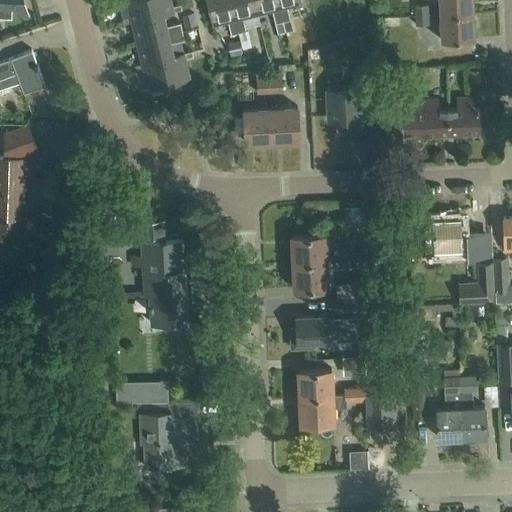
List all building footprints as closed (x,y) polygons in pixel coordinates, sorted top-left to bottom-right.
[(25,0),(0,0),(0,11),(29,13),(25,0)] [(122,23),(131,21),(152,16),(148,0),(125,0),(130,15),(121,17),(122,23)] [(171,5),(170,0),(148,0),(152,16),(181,8),(180,3),(171,5)] [(239,32),(231,0),(207,0),(213,24),(229,20),(232,34),(239,32)] [(258,13),(254,0),(231,0),(239,32),(247,30),(243,17),(258,13)] [(278,0),(254,0),(258,13),(273,10),(276,23),(284,21),(278,0)] [(302,0),(278,0),(284,21),(291,19),(288,6),(303,2),(302,0)] [(437,0),(438,13),(473,12),(472,0),(437,0)] [(414,14),(428,13),(427,3),(414,4),(414,14)] [(473,12),(438,13),(439,39),(474,38),(473,12)] [(428,13),(414,14),(415,24),(429,23),(428,13)] [(133,21),(138,42),(183,31),(182,23),(168,26),(165,14),(133,21)] [(291,19),(284,21),(286,31),(294,29),(291,19)] [(186,40),(183,31),(138,42),(143,63),(164,58),(175,55),(172,43),(186,40)] [(33,50),(13,58),(0,62),(0,88),(21,80),(25,91),(46,83),(33,50)] [(193,51),(175,55),(164,58),(170,83),(190,78),(186,58),(194,56),(193,51)] [(164,58),(143,63),(134,64),(136,71),(144,69),(149,88),(170,83),(164,58)] [(365,98),(379,97),(378,68),(364,69),(365,98)] [(270,77),(271,92),(285,92),(284,76),(270,77)] [(258,77),(258,93),(271,92),(270,77),(258,77)] [(390,91),(404,89),(402,78),(388,79),(390,91)] [(365,135),(363,90),(331,91),(327,96),(327,115),(332,119),(337,118),(338,136),(365,135)] [(448,131),(466,130),(466,133),(475,133),(475,130),(478,130),(477,106),(470,106),(470,96),(456,97),(456,107),(447,107),(448,131)] [(436,97),(401,99),(403,126),(418,125),(418,132),(422,132),(422,135),(431,135),(431,132),(448,131),(447,107),(437,108),(436,97)] [(268,107),(270,140),(297,138),(296,105),(268,107)] [(243,141),(270,140),(268,107),(241,108),(243,141)] [(7,133),(6,147),(6,157),(0,156),(0,240),(14,241),(24,233),(27,157),(40,153),(30,125),(7,133)] [(511,215),(502,216),(503,239),(504,239),(504,249),(511,249),(511,215)] [(478,256),(477,233),(462,233),(462,219),(434,220),(435,256),(460,255),(461,257),(478,256)] [(292,234),(294,262),(327,260),(326,233),(292,234)] [(134,265),(145,265),(147,294),(150,294),(152,323),(188,321),(184,240),(143,242),(143,255),(133,256),(134,265)] [(411,259),(425,259),(425,248),(411,249),(411,259)] [(338,266),(349,266),(349,251),(337,252),(338,266)] [(360,265),(360,257),(359,251),(349,251),(349,266),(360,265)] [(373,257),(360,257),(360,265),(360,269),(373,269),(373,257)] [(511,302),(510,257),(494,258),(494,261),(497,301),(511,302)] [(327,260),(294,262),(295,289),(328,287),(327,260)] [(497,301),(494,261),(478,262),(479,281),(459,281),(460,304),(497,302),(497,301)] [(362,297),(334,299),(335,311),(363,310),(362,297)] [(315,341),(328,340),(328,339),(351,339),(364,338),(363,318),(351,319),(327,319),(327,315),(296,317),(297,328),(290,328),(291,348),(315,347),(315,341)] [(223,327),(215,327),(206,327),(206,345),(224,344),(223,327)] [(511,341),(499,342),(500,379),(511,378),(511,341)] [(344,357),(345,376),(368,375),(367,356),(344,357)] [(412,367),(413,393),(414,418),(427,417),(426,392),(425,367),(412,367)] [(330,394),(333,394),(332,368),(299,369),(300,396),(330,394)] [(476,374),(461,375),(462,392),(463,406),(462,406),(463,436),(486,435),(485,405),(475,405),(475,391),(478,391),(476,374)] [(462,392),(461,375),(445,376),(445,392),(446,392),(447,401),(450,401),(450,406),(438,407),(439,437),(463,436),(462,406),(463,406),(462,392)] [(354,386),(354,400),(366,399),(365,393),(365,385),(354,386)] [(342,394),(342,396),(342,400),(346,400),(354,400),(354,387),(354,386),(343,386),(343,393),(342,394)] [(394,392),(365,393),(366,399),(367,427),(395,425),(394,392)] [(347,406),(346,400),(342,400),(342,396),(341,394),(335,394),(333,394),(330,394),(300,396),(297,396),(298,422),(332,421),(331,407),(347,406)] [(198,444),(198,432),(197,402),(171,403),(171,412),(141,413),(142,443),(145,443),(146,466),(188,465),(187,444),(198,444)]
